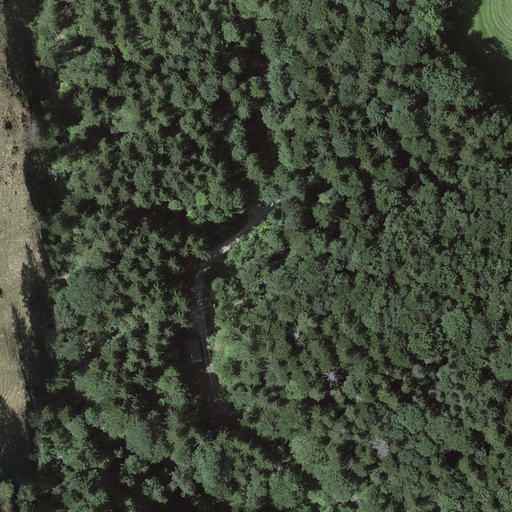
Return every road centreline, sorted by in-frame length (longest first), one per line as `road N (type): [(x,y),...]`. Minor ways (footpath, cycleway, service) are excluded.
road 1 (track): [(249,0),(269,43),(280,181),(269,209),(204,265),(197,298),(207,357)]
road 2 (track): [(368,511),(232,421),(207,357)]
